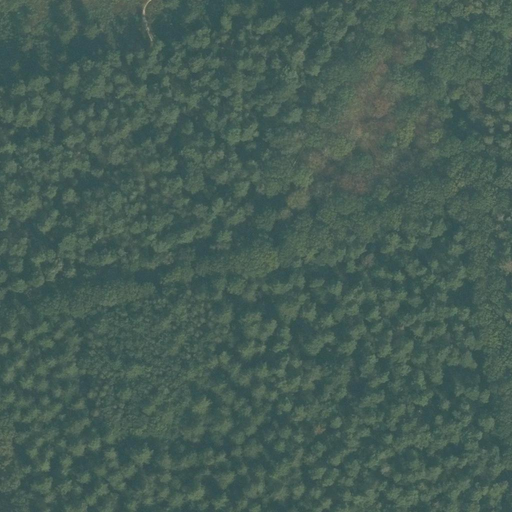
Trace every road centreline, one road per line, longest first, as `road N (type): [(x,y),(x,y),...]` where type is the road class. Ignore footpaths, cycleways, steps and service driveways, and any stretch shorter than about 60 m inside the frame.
road 1 (track): [(380,0),(245,247)]
road 2 (track): [(245,247),(0,308)]
road 3 (track): [(511,429),(461,194)]
road 4 (track): [(461,194),(245,247)]
road 5 (track): [(461,194),(430,0)]
